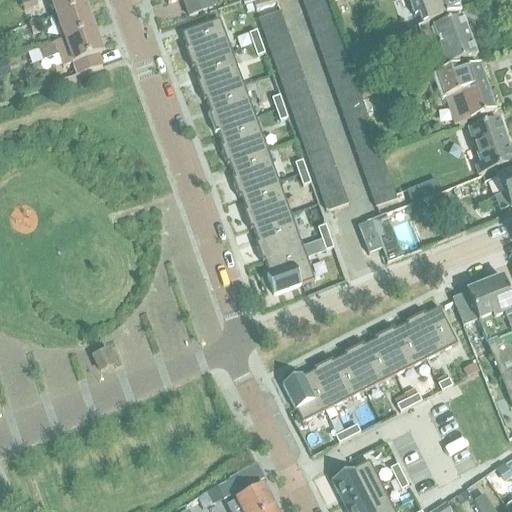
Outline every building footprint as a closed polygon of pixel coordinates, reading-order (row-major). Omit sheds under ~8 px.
[(16,0),(20,12),(53,0),(16,0)] [(62,0),(53,0),(20,12),(29,37),(70,22),(62,0)] [(207,0),(165,0),(168,5),(181,0),(188,19),(211,10),(207,0)] [(396,204),(395,200),(323,0),(299,0),(374,211),(396,204)] [(417,17),(422,29),(431,26),(460,15),(454,0),(404,0),(412,19),(417,17)] [(257,25),(326,216),(347,209),(278,18),(257,25)] [(431,26),(422,29),(417,31),(427,58),(440,53),(446,69),(476,58),(462,20),(433,31),(431,26)] [(70,22),(29,37),(38,62),(79,47),(70,22)] [(231,55),(220,22),(181,35),(181,36),(186,50),(184,51),(191,70),(231,55)] [(256,33),(249,36),(253,47),(260,45),(256,33)] [(260,45),(253,47),(256,59),(264,56),(260,45)] [(79,47),(38,62),(48,88),(88,73),(79,47)] [(233,61),(231,55),(191,70),(191,71),(193,70),(198,83),(196,84),(203,102),(243,88),(233,61)] [(479,69),(463,75),(461,69),(432,80),(441,105),(444,104),(453,128),(495,112),(479,69)] [(253,116),(243,88),(203,102),(203,103),(205,102),(210,115),(207,116),(214,135),(255,120),(253,116)] [(279,98),(271,101),(276,112),(283,110),(279,98)] [(283,110),(276,112),(279,124),(287,121),(283,110)] [(267,152),(255,120),(214,135),(215,136),(217,135),(221,147),(219,148),(226,167),(267,152)] [(475,170),(479,179),(511,166),(511,160),(497,121),(467,132),(481,168),(475,170)] [(278,185),(267,152),(226,167),(226,168),(229,167),(233,180),(231,181),(238,199),(278,185)] [(302,163),(294,166),(298,177),(306,175),(302,163)] [(496,199),(501,212),(511,207),(511,173),(499,178),(506,195),(496,199)] [(306,175),(298,177),(302,189),(310,186),(306,175)] [(406,193),(411,207),(442,194),(437,180),(406,193)] [(290,217),(278,185),(238,199),(238,200),(240,199),(245,212),(243,213),(250,232),(290,217)] [(302,249),(290,217),(250,232),(250,233),(252,232),(257,244),(254,245),(261,264),(302,249)] [(357,230),(368,258),(381,252),(371,225),(357,230)] [(325,228),(317,231),(321,242),(329,240),(325,228)] [(329,240),(321,242),(325,253),(333,251),(329,240)] [(314,283),(302,249),(261,264),(262,265),(264,264),(268,277),(266,278),(273,297),(314,283)] [(511,303),(503,281),(467,295),(467,296),(478,323),(483,336),(511,408),(511,303)] [(467,296),(452,302),(463,329),(478,323),(467,296)] [(424,315),(406,324),(425,363),(457,347),(439,310),(425,317),(424,315)] [(395,378),(425,363),(406,324),(405,325),(406,327),(394,333),(393,331),(375,340),(395,378)] [(395,378),(375,340),(374,340),(375,342),(363,349),(362,346),(344,355),(364,394),(395,378)] [(113,367),(107,352),(93,359),(100,373),(113,367)] [(333,410),(364,394),(344,355),(343,356),(344,358),(333,364),(332,362),(314,371),(333,410)] [(474,366),(463,371),(467,380),(478,374),(474,366)] [(333,410),(314,371),(313,371),(314,374),(302,380),(301,377),(282,387),(302,426),(333,410)] [(448,381),(437,387),(441,394),(452,389),(448,381)] [(417,397),(407,402),(411,410),(421,404),(417,397)] [(407,402),(396,408),(400,415),(411,410),(407,402)] [(356,428),(345,433),(349,441),(360,435),(356,428)] [(345,433),(335,439),(339,446),(349,441),(345,433)] [(331,483),(343,508),(381,489),(369,464),(331,483)] [(397,467),(390,471),(395,482),(402,478),(397,467)] [(256,469),(228,483),(236,497),(264,484),(256,469)] [(402,478),(395,482),(400,493),(408,489),(402,478)] [(274,511),(263,489),(227,507),(228,511),(274,511)] [(345,511),(392,511),(381,489),(343,508),(345,511)] [(470,498),(469,498),(478,511),(495,511),(485,496),(474,503),(470,498)] [(478,511),(469,498),(460,504),(465,511),(478,511)]
